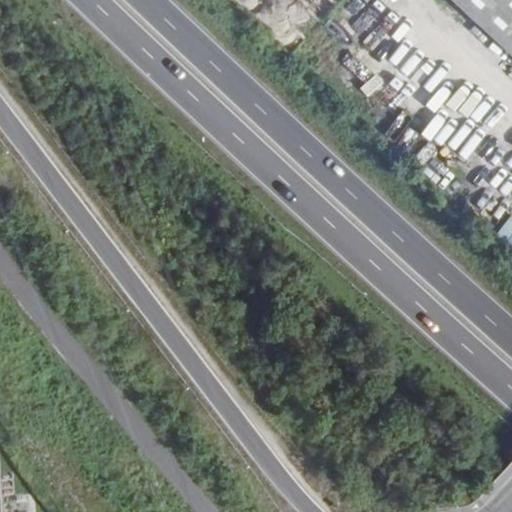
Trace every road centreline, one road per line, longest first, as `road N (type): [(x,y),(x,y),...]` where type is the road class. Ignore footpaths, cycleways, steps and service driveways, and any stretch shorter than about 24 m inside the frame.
road 1 (trunk): [(94,0),(511,391)]
road 2 (trunk): [(0,113),(309,511)]
road 3 (trunk): [(511,340),(144,0)]
